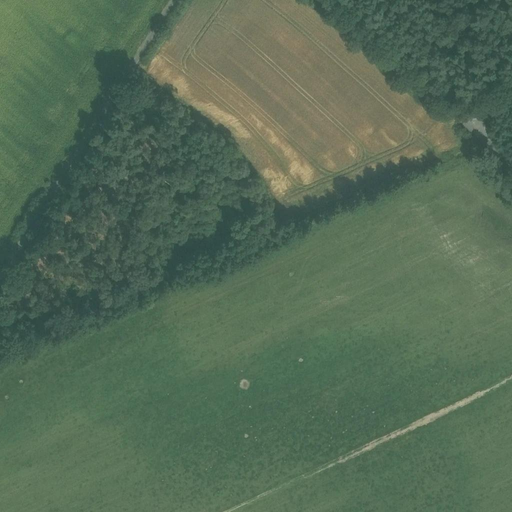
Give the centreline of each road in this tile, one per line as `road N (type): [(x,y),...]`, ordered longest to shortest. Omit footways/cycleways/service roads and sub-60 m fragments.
road 1 (unclassified): [(0,272),(176,0)]
road 2 (unclassified): [(475,137),(314,0)]
